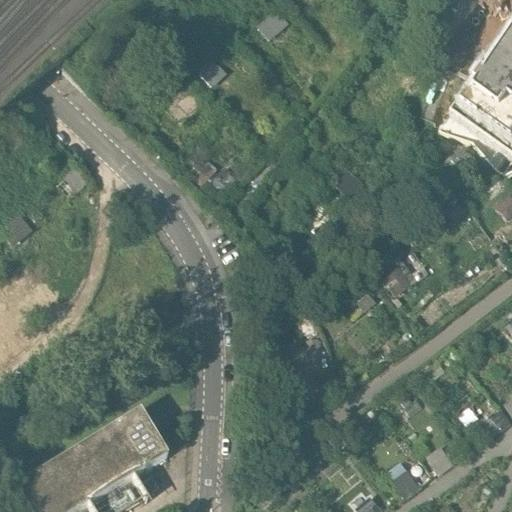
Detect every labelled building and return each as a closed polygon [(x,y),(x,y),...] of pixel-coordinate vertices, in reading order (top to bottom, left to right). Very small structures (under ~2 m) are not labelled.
[(275,4),(257,24),(284,49),(302,29),(275,4)] [(73,162),(53,181),(71,199),(91,180),(73,162)] [(209,184),(228,195),(238,178),(219,167),(209,184)] [(315,241),(372,188),(354,169),(297,222),(315,241)] [(0,228),(14,246),(35,230),(21,211),(0,228)] [(405,301),(426,285),(410,265),(389,280),(405,301)] [(138,414),(13,491),(25,511),(80,511),(166,459),(138,414)] [(409,498),(422,485),(402,463),(388,476),(409,498)]
